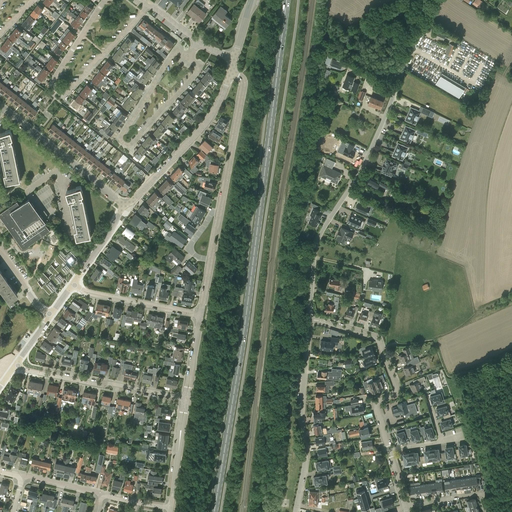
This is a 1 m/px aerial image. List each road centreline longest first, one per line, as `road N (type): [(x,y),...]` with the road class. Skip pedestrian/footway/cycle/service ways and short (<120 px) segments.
road 1 (primary): [(213,511),(286,0)]
road 2 (unclassified): [(315,249),(382,124),(433,0)]
road 3 (residential): [(149,3),(59,92),(54,80),(104,0)]
road 4 (residential): [(388,450),(376,405),(396,388),(378,341),(308,320)]
road 5 (residential): [(297,511),(306,463),(308,320)]
road 6 (residential): [(185,399),(35,372),(17,361)]
road 7 (residential): [(123,205),(191,140),(230,73)]
road 8 (residential): [(123,205),(0,106)]
road 9 (residential): [(218,213),(242,84),(230,73)]
road 10 (residential): [(199,315),(72,283)]
road 11 (residential): [(133,142),(125,144),(121,134),(153,83),(174,52),(187,57)]
